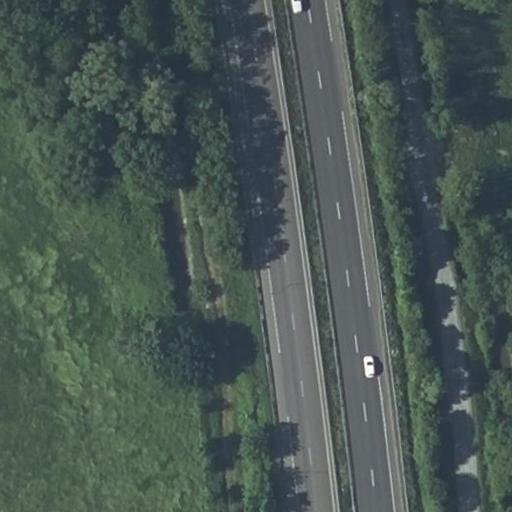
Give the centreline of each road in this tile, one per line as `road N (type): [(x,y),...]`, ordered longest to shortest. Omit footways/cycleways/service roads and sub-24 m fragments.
road 1 (track): [(236,511),(227,377),(165,0)]
road 2 (trunk): [(246,0),(316,511)]
road 3 (trunk): [(375,511),(306,0)]
